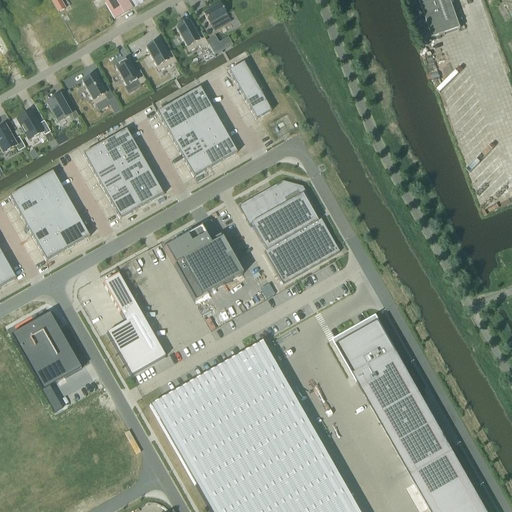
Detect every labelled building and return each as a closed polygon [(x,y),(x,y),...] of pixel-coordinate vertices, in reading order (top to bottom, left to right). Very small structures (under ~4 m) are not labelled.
[(50,0),(58,13),(65,9),(59,0),(50,0)] [(148,0),(102,0),(114,20),(148,0)] [(449,0),(417,0),(432,39),(460,29),(449,0)] [(219,5),(203,14),(209,25),(212,23),(216,30),(223,27),(222,25),(229,21),(219,5)] [(188,23),(176,30),(189,53),(200,46),(202,49),(208,45),(200,32),(195,35),(188,23)] [(215,41),(208,45),(209,48),(214,56),(221,52),(215,41)] [(158,42),(145,49),(158,72),(170,65),(170,66),(176,63),(170,52),(165,55),(158,42)] [(127,62),(115,69),(126,87),(125,88),(128,94),(141,87),(140,86),(146,82),(140,71),(134,74),(127,62)] [(243,63),(228,72),(256,121),(270,112),(243,63)] [(94,76),(82,83),(95,106),(106,99),(108,102),(114,99),(106,86),(101,89),(94,76)] [(193,178),(236,154),(199,88),(156,113),(193,178)] [(59,96),(46,104),(57,123),(70,116),(73,121),(78,118),(72,106),(66,109),(59,96)] [(31,112),(16,120),(28,141),(42,133),(44,136),(50,132),(44,122),(38,125),(31,112)] [(4,127),(0,129),(0,149),(2,154),(15,147),(18,152),(25,148),(19,137),(12,141),(4,127)] [(125,130),(82,155),(119,220),(163,196),(125,130)] [(60,138),(55,141),(58,147),(63,144),(60,138)] [(33,151),(28,154),(32,161),(37,158),(33,151)] [(52,172),(8,197),(46,262),(89,238),(52,172)] [(282,182),(238,207),(249,226),(250,225),(265,251),(264,252),(282,285),(331,257),(339,253),(320,220),(317,222),(310,210),(313,208),(302,188),(282,182)] [(193,232),(164,249),(194,303),(242,276),(219,236),(208,242),(200,228),(193,232)] [(0,252),(0,288),(15,279),(0,252)] [(116,276),(102,284),(125,323),(106,334),(130,377),(134,375),(165,358),(118,275),(116,276)] [(49,315),(10,337),(41,392),(80,370),(49,315)] [(367,322),(333,342),(335,346),(357,384),(414,484),(428,509),(429,511),(486,511),(447,443),(423,400),(378,322),(376,318),(367,322)] [(241,354),(150,407),(209,511),(329,511),(350,500),(276,369),(261,343),(247,351),(241,354)]
